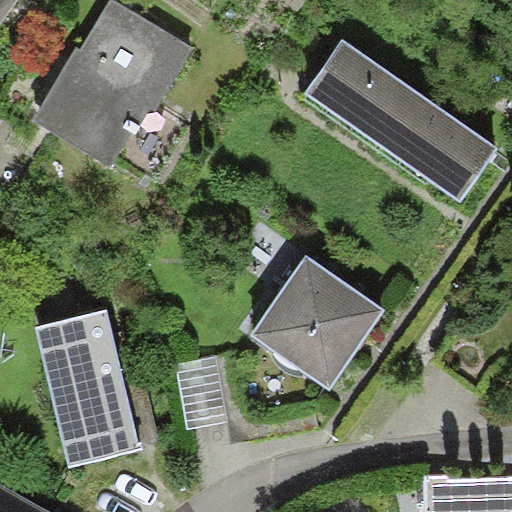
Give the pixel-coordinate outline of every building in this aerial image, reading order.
[(0,0),(0,26),(18,0),(0,0)] [(195,49),(113,0),(84,50),(77,47),(72,56),(32,123),(113,172),(151,108),(158,112),(195,49)] [(343,46),(307,97),(460,203),(496,152),(343,46)] [(382,314),(305,262),(252,341),(329,393),(362,343),(382,314)] [(106,320),(40,337),(73,471),(138,455),(136,447),(160,441),(140,360),(117,365),(106,320)] [(241,354),(217,359),(233,445),(319,429),(314,403),(253,415),(241,354)] [(511,511),(511,480),(449,484),(449,479),(426,480),(427,511),(511,511)] [(51,511),(0,485),(0,511),(51,511)]
